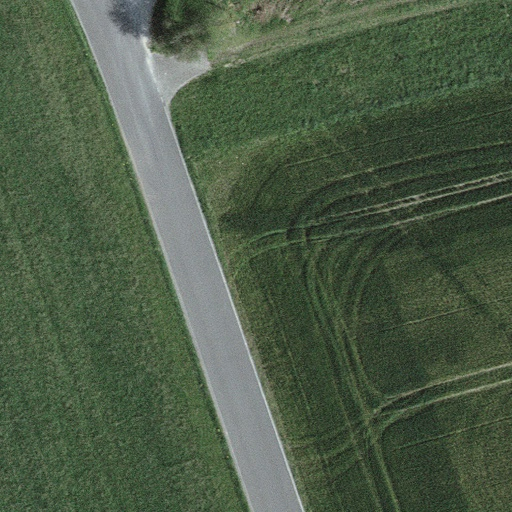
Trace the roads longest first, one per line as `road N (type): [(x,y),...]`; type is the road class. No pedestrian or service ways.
road 1 (unclassified): [(95,0),(138,98),(277,511)]
road 2 (track): [(138,98),(197,68),(483,0)]
